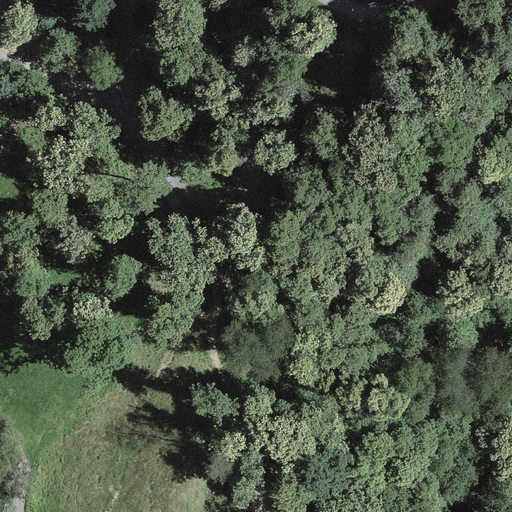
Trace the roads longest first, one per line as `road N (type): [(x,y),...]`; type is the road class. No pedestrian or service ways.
road 1 (track): [(195,202),(232,198),(253,172),(237,79),(206,0)]
road 2 (unclassified): [(109,0),(126,65),(107,85),(63,87),(0,60)]
road 3 (track): [(123,71),(169,181),(195,202)]
